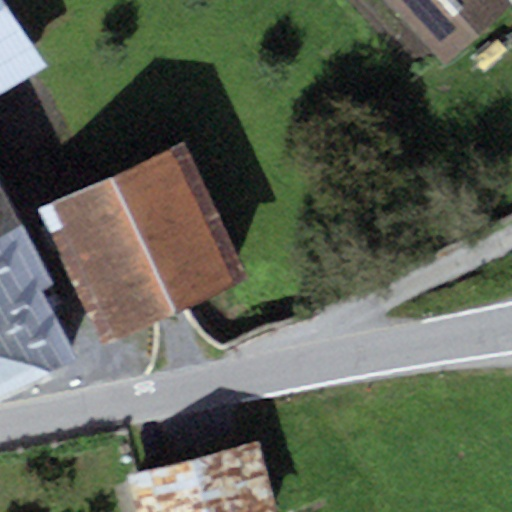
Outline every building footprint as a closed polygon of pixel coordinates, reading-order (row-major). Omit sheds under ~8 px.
[(0,0),(0,107),(52,77),(3,0),(0,0)] [(511,15),(499,0),(381,0),(442,73),(511,15)] [(190,161),(48,221),(103,349),(177,318),(244,289),(190,161)] [(0,219),(0,384),(68,354),(0,219)] [(272,511),(262,457),(125,486),(130,511),(272,511)]
